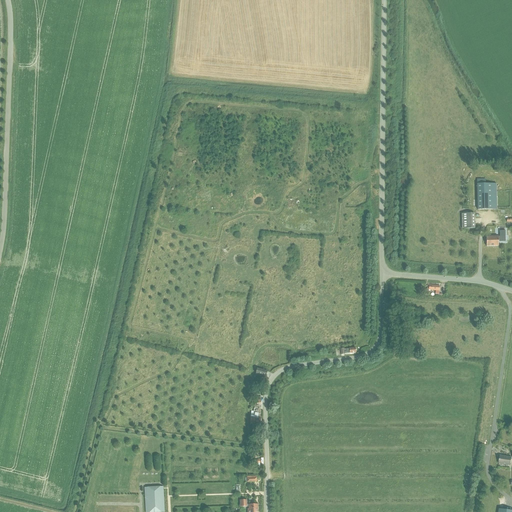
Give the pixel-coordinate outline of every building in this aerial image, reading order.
[(485,179),(476,179),(477,210),(496,210),(495,184),(485,184),(485,179)] [(474,214),(461,214),(461,229),(474,228),(474,214)] [(504,226),(500,226),(497,226),(497,236),(486,236),(486,246),(498,246),(497,239),(501,239),(501,232),(505,232),(504,226)] [(436,290),(435,294),(439,294),(439,290),(439,285),(429,284),(428,288),(427,288),(426,289),(436,290)] [(250,411),(250,424),(255,424),(255,421),(261,421),(261,416),(260,416),(260,397),(254,397),(254,408),(254,411),(250,411)] [(510,465),(511,457),(500,456),(499,464),(510,465)] [(145,488),(145,511),(163,511),(164,511),(163,487),(145,488)] [(257,511),(257,504),(247,505),(246,500),(240,500),(240,507),(249,507),(249,509),(248,509),(247,511),(257,511)]
